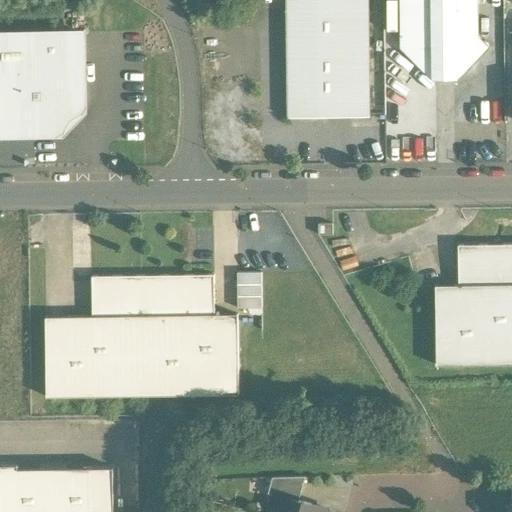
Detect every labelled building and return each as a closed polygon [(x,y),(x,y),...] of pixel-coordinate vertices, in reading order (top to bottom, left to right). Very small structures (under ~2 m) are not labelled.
[(369,117),(367,0),(286,0),(287,118),(369,117)] [(476,0),(399,0),(400,48),(431,79),(457,79),(487,47),(477,38),(476,0)] [(82,33),(0,34),(0,135),(56,135),(57,123),(63,114),(72,108),(83,106),(83,63),(82,63),(82,33)] [(332,224),(318,224),(318,235),(332,235),(332,224)] [(511,244),(458,245),(458,285),(435,285),(436,365),(511,364),(511,244)] [(236,305),(263,306),(263,270),(237,269),(236,305)] [(214,274),(141,275),(141,315),(214,314),(214,274)] [(141,315),(141,275),(91,276),(92,316),(141,315)] [(214,314),(141,315),(142,396),(238,394),(237,314),(214,314)] [(142,396),(141,315),(92,316),(45,317),(46,397),(142,396)] [(0,511),(114,511),(114,468),(17,470),(17,464),(0,464),(0,511)] [(305,476),(272,477),(267,493),(278,496),(278,495),(298,500),(305,476)] [(298,500),(278,495),(278,496),(273,511),(323,511),(325,508),(298,500)]
